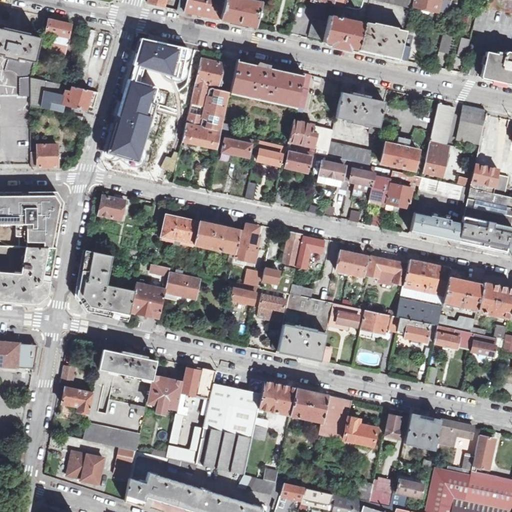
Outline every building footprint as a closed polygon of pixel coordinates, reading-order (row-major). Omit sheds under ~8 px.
[(180,0),(177,10),(184,11),(186,0),(180,0)] [(186,0),(184,11),(220,19),(224,0),(186,0)] [(224,0),(220,19),(254,27),(260,2),(249,0),(224,0)] [(332,0),(332,4),(357,9),(358,9),(360,9),(361,8),(362,6),(363,2),(363,0),(332,0)] [(377,0),(412,8),(412,6),(413,0),(377,0)] [(413,0),(412,6),(437,11),(438,10),(439,4),(442,4),(442,0),(413,0)] [(444,0),(443,11),(442,12),(448,14),(451,1),(448,0),(444,0)] [(511,0),(487,0),(486,8),(511,13),(511,0)] [(329,15),(327,23),(327,22),(327,23),(322,42),(358,50),(365,23),(329,15)] [(48,19),(46,32),(53,34),(49,50),(64,53),(71,24),(48,19)] [(322,21),(313,19),(309,36),(322,39),(324,29),(326,22),(322,21)] [(358,50),(399,59),(402,47),(406,32),(397,30),(398,29),(374,23),(373,26),(365,23),(358,50)] [(83,28),(70,85),(83,88),(83,87),(96,31),(83,28)] [(0,29),(0,54),(3,55),(2,58),(9,59),(34,64),(40,39),(0,29)] [(443,35),(439,50),(446,52),(451,36),(443,35)] [(141,39),(133,65),(135,65),(144,68),(180,79),(188,53),(141,39)] [(470,41),(463,39),(459,55),(466,57),(470,41)] [(411,48),(402,47),(399,59),(408,61),(411,48)] [(481,77),(511,83),(511,55),(511,52),(507,51),(505,54),(502,53),(501,56),(486,52),(481,77)] [(230,93),(221,90),(210,88),(211,84),(218,86),(223,63),(201,58),(186,125),(215,131),(221,132),(223,124),(230,93)] [(34,64),(9,59),(6,71),(11,70),(13,70),(15,71),(17,73),(19,76),(20,80),(20,96),(31,96),(32,77),(34,64)] [(296,108),(303,73),(237,59),(230,93),(296,108)] [(221,90),(226,64),(223,63),(218,86),(211,84),(210,88),(221,90)] [(144,68),(135,65),(130,80),(139,83),(144,68)] [(311,75),(303,73),(296,108),(304,109),(308,90),(311,75)] [(31,105),(62,112),(64,104),(85,110),(86,106),(91,90),(69,85),(32,77),(31,96),(31,105)] [(122,160),(136,164),(137,162),(138,163),(156,104),(152,103),(157,88),(139,83),(130,80),(129,80),(107,153),(122,158),(122,160)] [(98,92),(91,90),(86,106),(93,108),(98,92)] [(384,102),(341,92),(335,118),(350,122),(350,123),(363,126),(364,124),(370,126),(369,133),(377,135),(384,102)] [(447,144),(455,107),(438,104),(430,140),(447,144)] [(479,144),(486,114),(487,111),(464,107),(461,121),(462,121),(460,130),(459,130),(458,132),(457,139),(479,144)] [(72,114),(70,123),(83,126),(85,117),(72,114)] [(330,142),(333,130),(293,121),(289,142),(291,143),(317,149),(316,154),(321,155),(327,156),(330,142)] [(223,124),(221,132),(228,134),(230,125),(223,124)] [(211,148),(215,131),(186,125),(183,141),(211,148)] [(221,132),(215,131),(211,148),(217,149),(221,132)] [(404,137),(401,137),(399,140),(399,143),(401,145),(404,145),(406,144),(407,142),(407,140),(405,137),(404,137)] [(222,152),(238,156),(249,159),(252,146),(239,142),(240,139),(235,138),(235,139),(232,139),(231,141),(225,139),(222,152)] [(373,151),(330,142),(327,156),(345,160),(353,162),(370,165),(373,151)] [(384,143),(380,163),(414,170),(419,150),(384,143)] [(429,143),(423,172),(443,177),(447,157),(446,157),(448,147),(429,143)] [(37,167),(44,167),(46,166),(58,166),(58,157),(58,154),(58,145),(37,145),(37,149),(37,153),(35,153),(35,159),(37,158),(37,167)] [(316,154),(290,148),(287,147),(286,152),(288,152),(297,154),(297,151),(301,152),(301,155),(310,157),(309,165),(314,166),(315,160),(316,154)] [(260,150),(257,162),(268,164),(268,167),(272,168),(272,165),(279,167),(281,155),(275,153),(275,150),(272,150),(271,152),(260,150)] [(309,165),(310,157),(301,155),(301,152),(297,151),(297,154),(288,152),(285,167),(295,170),(296,166),(308,169),(309,165)] [(222,152),(221,157),(237,160),(238,156),(222,152)] [(345,160),(327,156),(321,155),(316,174),(318,174),(328,176),(341,179),(345,160)] [(345,160),(341,179),(349,181),(353,162),(345,160)] [(370,165),(353,162),(349,181),(356,182),(363,184),(372,186),(376,167),(370,165)] [(470,188),(493,194),(497,175),(498,170),(475,164),(472,179),(470,186),(470,188)] [(393,171),(376,167),(372,186),(370,193),(369,198),(380,201),(379,206),(378,211),(383,213),(386,204),(393,171)] [(422,177),(393,171),(386,204),(409,209),(409,207),(411,199),(413,189),(406,187),(407,183),(420,185),(422,177)] [(328,176),(318,174),(316,182),(326,184),(328,176)] [(497,175),(493,194),(504,196),(508,177),(497,175)] [(472,179),(459,176),(458,184),(470,186),(472,179)] [(470,188),(422,177),(420,185),(419,190),(464,200),(467,201),(470,188)] [(363,184),(356,182),(354,190),(370,193),(372,186),(363,184)] [(256,188),(248,186),(245,198),(247,198),(252,200),(254,200),(256,188)] [(286,190),(278,188),(275,202),(276,202),(282,204),(283,204),(286,190)] [(493,194),(470,188),(467,201),(465,210),(464,215),(463,217),(511,227),(511,220),(511,198),(504,196),(493,194)] [(55,247),(63,202),(57,191),(0,191),(0,223),(16,223),(16,236),(19,236),(20,246),(27,246),(55,247)] [(103,195),(98,215),(121,219),(125,200),(103,195)] [(411,199),(409,207),(415,208),(416,204),(417,200),(411,199)] [(153,206),(145,205),(142,219),(150,221),(153,206)] [(358,212),(348,209),(346,220),(356,222),(358,212)] [(370,224),(378,226),(381,213),(373,211),(370,224)] [(458,242),(462,222),(441,218),(441,213),(436,212),(434,216),(414,212),(410,231),(458,242)] [(198,221),(165,214),(160,237),(174,240),(173,244),(180,245),(181,242),(194,244),(198,221)] [(511,227),(463,217),(462,222),(458,242),(505,252),(511,227)] [(198,221),(194,244),(193,245),(230,253),(235,254),(240,230),(221,226),(216,225),(198,221)] [(246,224),(245,231),(240,230),(235,257),(255,261),(257,250),(253,250),(258,226),(246,224)] [(286,248),(283,263),(296,265),(299,254),(302,237),(303,234),(300,233),(292,232),(289,231),(286,248)] [(296,265),(306,267),(308,260),(310,250),(317,251),(321,252),(324,241),(302,237),(299,254),(296,265)] [(55,247),(27,246),(21,274),(0,272),(0,299),(36,303),(46,295),(55,247)] [(85,250),(77,295),(87,310),(128,319),(130,312),(134,291),(107,285),(113,256),(85,250)] [(308,260),(315,261),(317,251),(310,250),(308,260)] [(354,253),(340,250),(336,270),(350,273),(354,253)] [(235,254),(230,253),(227,267),(232,268),(235,254)] [(354,253),(350,273),(354,274),(363,276),(367,256),(354,253)] [(407,265),(371,256),(367,275),(378,278),(379,275),(380,270),(386,272),(395,274),(393,283),(403,285),(407,265)] [(408,259),(407,265),(403,285),(401,291),(397,311),(396,316),(402,317),(437,325),(440,314),(442,303),(449,275),(450,268),(408,259)] [(154,264),(152,271),(169,274),(169,273),(170,268),(154,264)] [(290,293),(292,286),(277,283),(279,274),(280,271),(273,269),(265,268),(264,273),(261,287),(264,288),(287,293),(290,293)] [(178,295),(197,299),(201,282),(201,279),(183,275),(184,271),(177,269),(176,274),(169,273),(169,274),(165,290),(165,292),(178,295)] [(292,286),(292,284),(295,274),(280,270),(280,271),(279,274),(277,283),(292,286)] [(264,273),(249,271),(246,284),(261,287),(264,273)] [(201,282),(212,285),(213,277),(210,276),(202,275),(201,279),(201,282)] [(475,310),(482,282),(449,275),(442,303),(475,310)] [(260,295),(261,287),(246,284),(236,282),(235,288),(233,288),(231,299),(254,304),(256,294),(260,295)] [(508,317),(509,315),(511,304),(511,300),(511,288),(508,288),(506,287),(503,287),(482,282),(475,310),(508,317)] [(130,312),(143,314),(146,315),(159,318),(164,298),(165,292),(165,290),(136,283),(134,291),(130,312)] [(290,293),(312,298),(313,289),(292,284),(292,286),(290,293)] [(287,293),(264,288),(260,305),(283,311),(287,293)] [(164,298),(177,301),(178,295),(165,292),(164,298)] [(277,351),(320,360),(323,348),(333,303),(327,301),(312,298),(290,293),(277,351)] [(339,304),(338,311),(360,316),(360,317),(363,318),(365,309),(359,308),(351,307),(342,305),(339,304)] [(358,336),(374,339),(375,332),(384,333),(388,314),(365,309),(363,318),(358,336)] [(338,311),(336,322),(358,327),(360,317),(360,316),(338,311)] [(472,326),(474,318),(460,316),(457,321),(446,319),(447,316),(440,314),(437,325),(471,332),(472,326)] [(398,332),(399,330),(402,317),(396,316),(393,315),(390,330),(398,332)] [(437,325),(402,317),(399,330),(406,331),(405,337),(414,339),(420,340),(427,341),(428,340),(434,341),(437,325)] [(474,333),(471,332),(437,325),(434,341),(433,343),(457,347),(457,345),(471,348),(474,333)] [(504,339),(506,327),(496,325),(494,337),(504,339)] [(485,335),(486,329),(472,326),(471,332),(474,333),(485,335)] [(504,339),(494,337),(485,335),(474,333),(471,348),(471,351),(494,355),(493,360),(499,361),(501,353),(504,339)] [(0,365),(33,368),(37,345),(0,342),(0,365)] [(331,350),(323,348),(320,360),(328,362),(331,350)] [(156,360),(111,351),(102,349),(98,369),(151,380),(156,360)] [(64,366),(60,382),(68,383),(70,384),(72,384),(75,367),(64,366)] [(425,383),(432,384),(434,385),(437,368),(428,366),(425,383)] [(215,371),(214,370),(203,368),(196,396),(194,395),(199,370),(186,368),(178,409),(207,415),(213,383),(215,371)] [(154,377),(148,403),(157,405),(156,412),(165,414),(166,407),(175,409),(180,382),(177,382),(177,385),(157,381),(157,377),(154,377)] [(296,388),(295,388),(290,387),(276,384),(274,383),(264,381),(261,393),(258,409),(290,416),(296,388)] [(258,409),(261,393),(213,383),(207,415),(206,422),(204,428),(199,452),(196,464),(198,464),(245,474),(252,437),(256,418),(258,409)] [(89,392),(87,391),(65,387),(61,403),(78,407),(77,411),(89,414),(92,397),(93,392),(89,392)] [(327,395),(296,388),(290,416),(322,423),(327,395)] [(348,417),(352,400),(343,398),(334,396),(327,395),(322,423),(320,430),(319,434),(373,445),(376,428),(375,428),(376,423),(348,417)] [(146,407),(131,404),(130,407),(138,409),(137,414),(144,416),(146,407)] [(179,447),(187,415),(177,413),(171,446),(179,447)] [(436,440),(440,419),(432,417),(418,415),(417,414),(411,413),(410,413),(404,443),(434,450),(436,440)] [(388,414),(384,435),(398,438),(400,429),(399,429),(401,417),(388,414)] [(256,418),(252,437),(265,440),(267,428),(268,428),(270,422),(256,418)] [(471,437),(474,426),(446,421),(440,419),(436,440),(453,444),(455,434),(471,437)] [(136,451),(139,436),(86,425),(83,439),(134,451),(136,451)] [(204,428),(196,426),(191,450),(199,452),(204,428)] [(319,434),(320,430),(303,427),(302,431),(319,435),(319,434)] [(477,472),(478,467),(488,469),(494,438),(485,436),(480,435),(479,435),(475,457),(473,465),(472,471),(477,472)] [(199,452),(191,450),(179,447),(171,446),(168,458),(170,458),(196,464),(199,452)] [(166,457),(153,454),(136,451),(134,451),(129,478),(134,480),(138,457),(140,456),(168,463),(170,458),(168,458),(166,457)] [(72,456),(68,475),(82,479),(82,480),(98,483),(103,458),(80,453),(79,458),(72,456)] [(472,471),(473,465),(475,457),(466,455),(463,469),(472,471)] [(198,464),(196,464),(170,458),(168,463),(167,466),(179,468),(179,470),(194,474),(198,464)] [(511,511),(511,479),(477,472),(472,471),(471,475),(435,468),(425,511),(511,511)] [(278,472),(267,469),(265,479),(269,480),(276,481),(277,475),(278,472)] [(259,511),(261,507),(217,493),(148,472),(145,483),(134,480),(129,478),(125,500),(126,500),(142,506),(146,495),(148,496),(152,497),(199,511),(259,511)] [(245,474),(238,487),(244,489),(251,476),(245,474)] [(290,485),(291,478),(277,475),(276,481),(284,483),(290,485)] [(256,477),(251,476),(244,489),(251,490),(256,477)] [(263,479),(256,477),(251,490),(257,492),(263,479)] [(373,484),(365,483),(365,480),(356,478),(352,498),(365,501),(369,502),(372,489),(373,484)] [(389,506),(391,493),(390,493),(391,480),(379,478),(376,490),(372,489),(369,502),(389,506)] [(265,479),(263,479),(257,492),(263,493),(269,480),(265,479)] [(404,509),(407,494),(421,498),(424,484),(400,479),(397,491),(394,490),(390,506),(397,508),(404,509)] [(276,481),(269,480),(263,493),(270,495),(276,481)] [(280,495),(284,483),(276,481),(270,495),(275,499),(279,500),(279,499),(280,495)] [(306,488),(290,485),(284,483),(280,495),(303,500),(306,488)] [(308,488),(306,488),(303,500),(302,502),(306,503),(306,500),(321,503),(330,505),(330,502),(333,494),(308,488)] [(352,498),(333,494),(330,502),(336,504),(334,511),(333,511),(361,511),(365,501),(352,498)] [(279,499),(279,500),(277,506),(275,510),(274,511),(285,511),(288,503),(279,499)] [(395,511),(397,508),(390,506),(389,506),(369,502),(365,501),(361,511),(395,511)]
